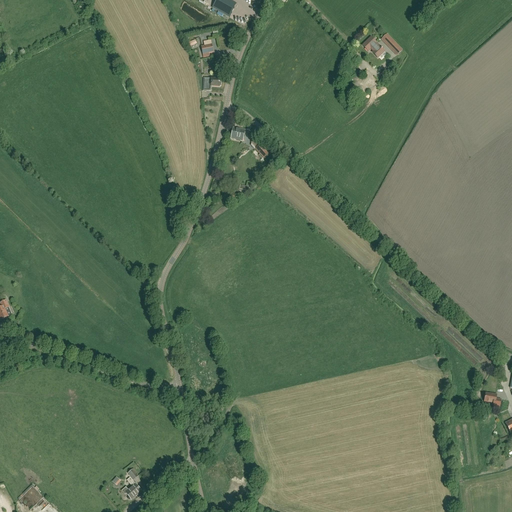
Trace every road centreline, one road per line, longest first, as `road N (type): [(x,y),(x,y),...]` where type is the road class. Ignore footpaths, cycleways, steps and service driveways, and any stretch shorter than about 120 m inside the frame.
road 1 (unclassified): [(226,107),(248,115),(511,357)]
road 2 (tertiary): [(178,384),(159,291),(195,216),(226,107)]
road 3 (unclassified): [(178,384),(137,383),(0,336)]
